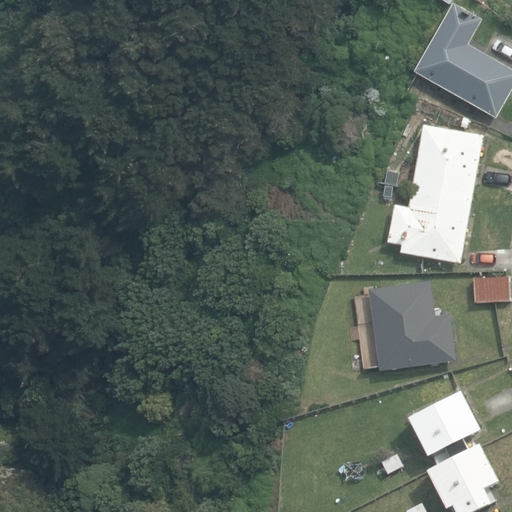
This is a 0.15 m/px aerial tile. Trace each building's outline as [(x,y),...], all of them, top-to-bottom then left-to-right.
[(418,70),(498,117),(511,92),(511,67),(471,44),(485,19),(456,3),(418,70)] [(403,252),(464,262),(486,134),(426,124),(411,206),(397,204),(391,240),(405,243),(403,252)] [(384,199),(397,201),(403,166),(390,164),(384,199)] [(476,276),(477,301),(511,299),(511,293),(511,275),(476,276)] [(372,288),(382,370),(459,360),(452,312),(438,314),(433,280),(372,288)] [(456,504),(460,511),(475,511),(496,501),(490,488),(504,481),(484,442),(472,448),(467,437),(485,428),(465,389),(413,417),(432,455),(449,447),(454,458),(431,469),(450,507),(456,504)] [(384,461),(390,472),(404,464),(399,453),(384,461)] [(409,510),(410,511),(429,511),(424,502),(409,510)]
